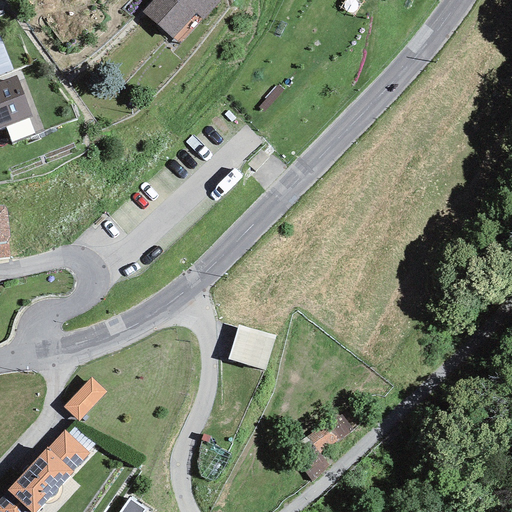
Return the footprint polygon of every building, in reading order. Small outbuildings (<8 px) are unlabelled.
[(152,0),(142,12),(171,39),(195,13),(203,20),(221,0),(152,0)] [(16,75),(0,81),(0,129),(32,117),(16,75)] [(0,206),(0,258),(9,258),(7,242),(9,238),(6,209),(3,206),(0,206)] [(276,337),(238,325),(227,359),(265,371),(276,337)] [(78,422),(106,392),(90,378),(63,407),(78,422)] [(319,453),(351,430),(340,414),(306,437),(319,453)] [(68,433),(88,452),(94,445),(74,427),(68,433)] [(36,511),(74,471),(90,454),(88,452),(68,433),(64,430),(48,448),(47,447),(7,490),(0,497),(0,511),(36,511)] [(319,453),(306,437),(289,450),(311,480),(329,467),(319,453)] [(142,511),(145,509),(129,498),(118,511),(142,511)]
